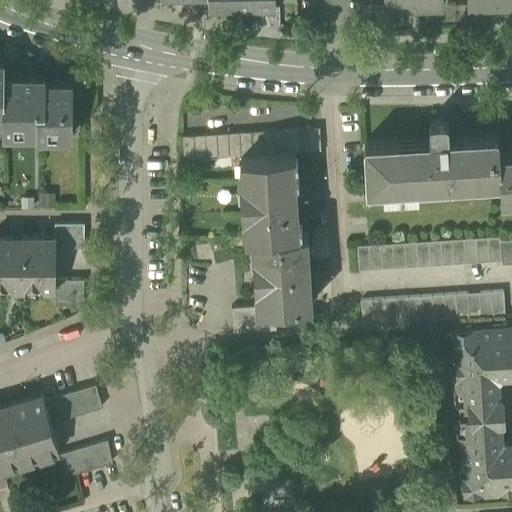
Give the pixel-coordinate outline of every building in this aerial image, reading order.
[(31,72),(4,72),(4,114),(4,128),(6,128),(6,120),(16,120),(16,121),(21,125),(20,129),(36,129),(36,132),(39,132),(39,124),(50,124),(50,125),(55,129),(55,133),(72,133),(72,79),(45,79),(45,72),(31,72)] [(418,182),(501,177),(499,147),(498,133),(494,129),(463,131),(463,137),(449,137),(449,132),(448,115),(433,116),(429,120),(430,133),(430,139),(400,140),(399,135),(368,137),(364,141),(366,185),(384,184),(418,182)] [(5,129),(20,129),(21,125),(16,121),(16,120),(6,120),(6,128),(5,129)] [(39,132),(55,133),(55,129),(50,125),(50,124),(39,124),(39,132)] [(182,133),(184,156),(241,152),(295,149),(321,148),(320,125),(182,133)] [(511,146),(499,147),(501,177),(502,195),(511,194),(511,146)] [(246,233),(252,233),(300,229),(295,149),(241,152),(242,174),(240,174),(243,212),(245,212),(246,233)] [(418,182),(384,184),(384,191),(418,189),(418,182)] [(69,244),(70,244),(70,220),(69,220),(56,220),(56,233),(56,244),(69,244)] [(84,220),(70,220),(70,244),(84,244),(84,220)] [(308,228),(300,229),(252,233),(253,251),(259,250),(260,266),(254,266),(254,269),(260,268),(261,282),(255,283),(257,303),(257,304),(275,303),(313,301),(311,271),(304,271),(303,247),(309,246),(308,228)] [(8,285),(23,285),(23,233),(0,232),(0,278),(8,278),(8,285)] [(56,233),(23,233),(23,285),(25,285),(25,279),(40,279),(40,285),(56,285),(56,276),(56,244),(56,233)] [(359,267),(502,259),(500,239),(500,235),(358,243),(359,267)] [(511,237),(500,239),(502,259),(502,262),(511,261),(511,237)] [(311,271),(309,246),(303,247),(304,271),(311,271)] [(69,300),(70,300),(69,276),(56,276),(56,285),(56,300),(69,300)] [(84,276),(69,276),(70,300),(83,300),(84,296),(84,276)] [(361,297),(362,321),(505,312),(503,288),(361,297)] [(232,305),(233,330),(277,327),(275,303),(257,304),(257,303),(232,305)] [(458,401),(458,403),(491,401),(489,378),(497,377),(501,372),(511,371),(511,324),(473,327),(473,326),(453,328),(454,347),(461,347),(462,356),(455,356),(456,376),(457,376),(461,386),(462,401),(458,401)] [(493,437),(500,436),(497,377),(489,378),(491,401),(492,413),(493,437)] [(46,395),(52,418),(103,404),(97,381),(46,395)] [(0,403),(0,462),(60,445),(52,418),(46,395),(45,391),(0,403)] [(458,403),(459,415),(492,413),(491,401),(458,403)] [(493,437),(492,413),(459,415),(459,418),(463,417),(464,432),(460,432),(461,442),(460,442),(462,462),(469,462),(469,471),(462,472),(463,491),(483,490),(483,489),(498,488),(498,489),(511,488),(511,439),(505,440),(500,436),(493,437)] [(60,450),(67,472),(113,460),(109,436),(60,450)]
